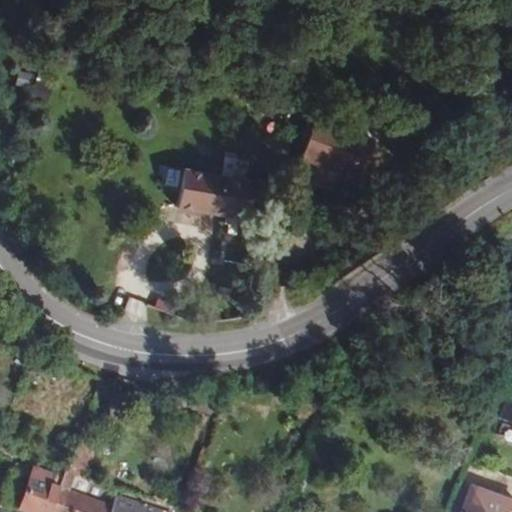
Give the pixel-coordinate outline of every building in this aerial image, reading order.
[(44,99),(49,86),(31,80),(26,93),(44,99)] [(303,159),(364,180),(377,142),(316,121),(303,159)] [(177,208),(226,216),(228,207),(246,210),(251,181),(183,169),(177,208)] [(245,219),(246,210),(228,207),(226,216),(245,219)] [(511,387),(500,419),(511,423),(511,387)] [(210,414),(215,398),(194,395),(192,408),(210,414)] [(323,415),(321,401),(295,405),(297,419),(323,415)] [(84,469),(97,433),(80,426),(67,462),(84,469)] [(6,503),(31,511),(49,511),(58,487),(62,478),(17,462),(15,463),(4,492),(9,494),(6,503)] [(107,511),(110,504),(58,487),(49,511),(107,511)] [(511,511),(511,501),(471,487),(461,511),(511,511)] [(165,511),(113,495),(110,504),(107,511),(165,511)]
